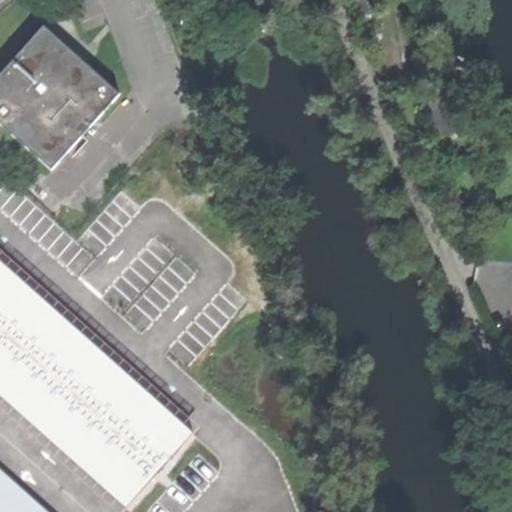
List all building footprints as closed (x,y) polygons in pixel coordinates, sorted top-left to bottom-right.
[(246,0),(237,4),(244,18),(262,9),(257,0),(246,0)] [(0,120),(53,169),(122,92),(45,25),(0,74),(0,120)] [(19,429),(33,441),(76,393),(62,381),(19,429)] [(147,454),(210,510),(271,442),(207,385),(147,454)] [(0,511),(28,511),(58,480),(0,428),(0,511)] [(95,499),(87,508),(91,511),(112,511),(114,507),(95,499)]
